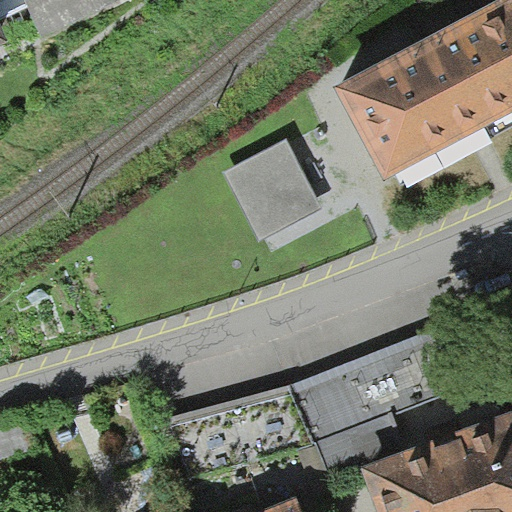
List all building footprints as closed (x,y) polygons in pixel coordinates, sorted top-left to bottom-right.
[(34,0),(53,34),(117,0),(34,0)] [(388,175),(511,108),(511,0),(497,0),(339,85),(388,175)] [(0,23),(0,61),(14,55),(0,23)] [(262,222),(328,194),(298,124),(232,151),(262,222)] [(488,302),(173,412),(196,480),(511,370),(488,302)] [(511,511),(511,408),(360,463),(377,511),(511,511)] [(292,511),(286,496),(242,511),(292,511)]
